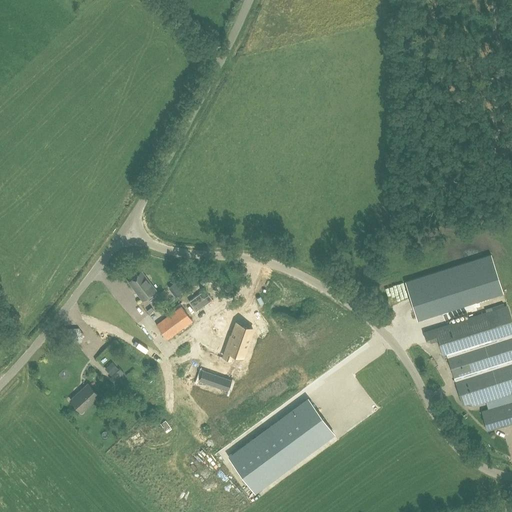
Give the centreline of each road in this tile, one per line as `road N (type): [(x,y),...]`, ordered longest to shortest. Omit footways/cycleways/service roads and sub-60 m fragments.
road 1 (unclassified): [(511,477),(457,449),(393,344),(325,289),(254,260),(173,252),(125,229)]
road 2 (unclassified): [(125,229),(179,142),(247,0)]
road 3 (unclassified): [(0,385),(125,229)]
